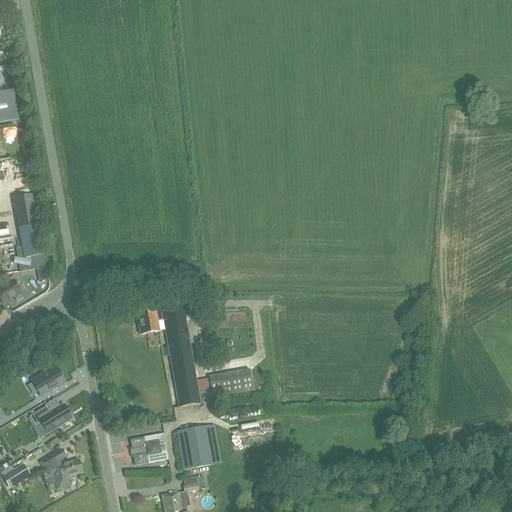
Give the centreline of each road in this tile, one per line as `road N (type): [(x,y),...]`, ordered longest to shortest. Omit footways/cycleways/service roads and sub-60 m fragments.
road 1 (unclassified): [(23,0),(69,255),(69,280),(58,295)]
road 2 (residential): [(58,295),(82,331),(115,511)]
